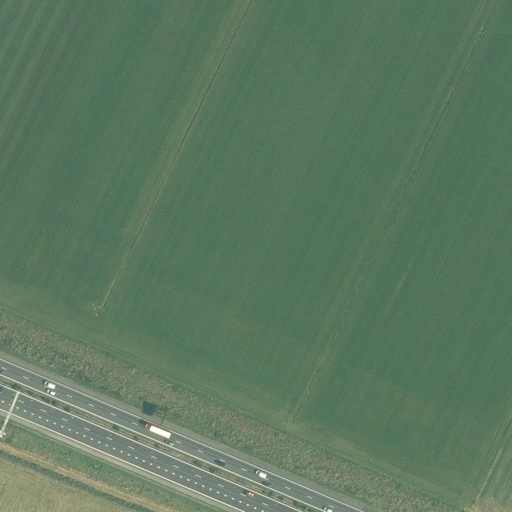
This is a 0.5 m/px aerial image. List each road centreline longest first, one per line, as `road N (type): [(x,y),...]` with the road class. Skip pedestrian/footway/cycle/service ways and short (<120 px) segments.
road 1 (motorway): [(345,511),(0,362)]
road 2 (motorway): [(0,394),(282,511)]
